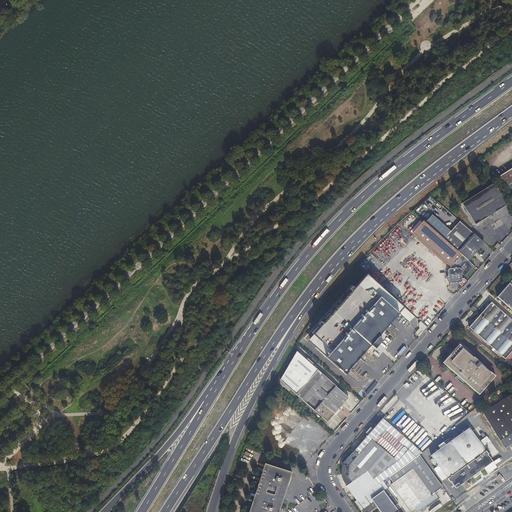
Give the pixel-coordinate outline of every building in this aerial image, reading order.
[(433,53),(429,58),(434,61),(438,57),(433,53)] [(511,168),(499,177),(506,187),(511,183),(511,168)] [(509,206),(495,184),(463,205),(477,227),(509,206)] [(477,251),(484,243),(459,221),(451,231),(432,214),(424,222),(468,261),(471,258),(474,260),(475,260),(476,260),(478,259),(474,255),(477,251)] [(468,261),(424,222),(423,221),(411,235),(444,265),(446,263),(450,267),(447,271),(447,280),(448,282),(449,283),(449,285),(449,287),(450,288),(451,289),(452,289),(453,290),(454,289),(455,289),(456,287),(459,285),(462,288),(467,282),(464,279),(474,267),(468,261)] [(366,275),(314,335),(319,340),(316,343),(316,347),(345,372),(371,342),(375,346),(381,339),(378,336),(403,307),(366,275)] [(511,279),(497,297),(511,310),(511,279)] [(470,327),(499,353),(505,359),(506,359),(511,351),(511,320),(491,302),(470,327)] [(496,376),(460,344),(443,363),(479,395),(496,376)] [(297,352),(280,380),(297,395),(327,422),(349,397),(336,386),(297,352)] [(511,393),(482,413),(505,449),(511,444),(511,393)] [(419,454),(422,452),(396,429),(383,418),(343,464),(342,465),(341,467),(340,468),(340,470),(340,472),(340,474),(341,476),(342,478),(344,481),(347,487),(349,485),(352,488),(357,484),(360,489),(373,479),(377,485),(383,481),(389,476),(419,454)] [(472,475),(476,472),(492,461),(487,454),(489,452),(488,451),(487,452),(484,448),(480,442),(469,427),(430,455),(441,469),(447,477),(450,481),(450,480),(455,487),(472,475)] [(480,442),(484,448),(488,445),(484,439),(480,442)] [(434,492),(443,486),(419,454),(389,476),(393,482),(391,484),(410,510),(415,507),(417,509),(418,511),(438,497),(434,492)] [(267,464),(250,511),(279,511),(292,473),(267,464)] [(442,480),(447,477),(441,469),(436,472),(442,480)] [(377,485),(354,502),(361,511),(370,511),(377,507),(380,511),(399,511),(395,506),(399,503),(383,481),(377,485)]
